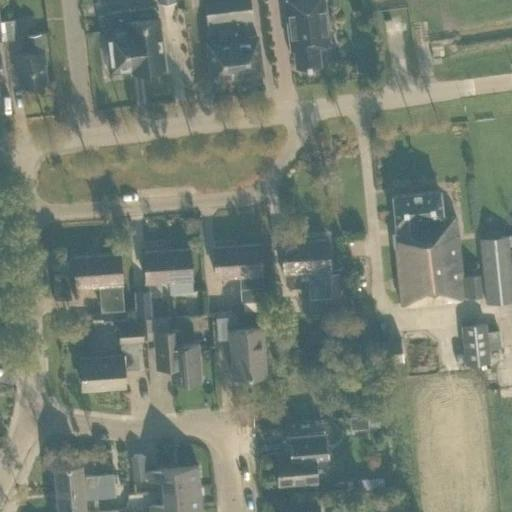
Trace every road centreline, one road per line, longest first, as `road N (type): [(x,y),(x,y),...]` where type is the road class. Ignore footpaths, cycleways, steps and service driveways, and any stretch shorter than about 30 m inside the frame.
road 1 (residential): [(27,217),(248,196),(276,173),(307,111)]
road 2 (residential): [(234,511),(228,446),(216,429),(126,430),(30,414)]
road 3 (tertiary): [(86,139),(307,111)]
road 4 (tertiary): [(307,111),(511,82)]
road 5 (unclassified): [(30,414),(27,217)]
road 6 (residential): [(86,139),(69,0)]
